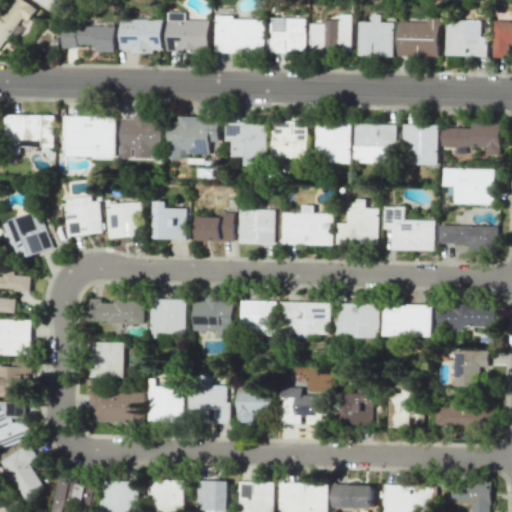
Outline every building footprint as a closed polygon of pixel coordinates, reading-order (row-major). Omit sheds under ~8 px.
[(25,0),(13,0),(1,18),(0,17),(0,48),(23,17),(28,21),(37,9),(25,0)] [(36,0),(50,10),(57,0),(36,0)] [(187,12),(168,12),(168,52),(209,53),(210,20),(187,20),(187,12)] [(352,54),(353,14),(341,14),(341,20),(320,20),(320,23),(310,23),(310,53),(352,54)] [(394,22),(381,22),(381,14),(372,14),(372,21),(359,21),(359,55),(394,56),(394,22)] [(216,52),(265,53),(265,19),(234,19),(234,15),(216,15),(216,52)] [(307,18),(272,17),(271,53),(306,54),(307,18)] [(427,22),(398,21),(397,55),(439,56),(440,18),(427,17),(427,22)] [(121,19),(120,51),(163,51),(163,20),(121,19)] [(482,20),(447,20),(446,55),(487,56),(488,37),(481,36),(482,20)] [(494,57),(509,57),(510,45),(511,45),(511,20),(495,20),(494,57)] [(116,51),(116,27),(64,25),(63,46),(92,46),(92,51),(116,51)] [(54,147),(55,115),(5,113),(4,146),(54,147)] [(116,156),(67,156),(67,149),(62,149),(63,115),(116,116),(116,156)] [(120,157),(120,145),(121,145),(122,117),(132,118),(132,115),(164,115),(164,145),(152,145),(152,157),(120,157)] [(177,115),(177,119),(169,119),(168,158),(180,158),(180,156),(187,156),(187,153),(210,154),(210,140),(218,140),(219,119),(200,119),(200,116),(177,115)] [(350,163),(315,162),(316,117),(352,118),(350,163)] [(272,120),(271,157),(306,158),(307,121),(272,120)] [(225,140),(226,121),(267,122),(267,156),(252,156),(252,166),(244,165),(244,156),(231,156),(232,140),(225,140)] [(443,144),(486,146),(486,154),(499,154),(500,123),(471,122),(471,127),(443,126),(443,144)] [(397,124),(355,123),(354,159),(360,159),(360,161),(391,162),(391,159),(395,159),(397,124)] [(438,124),(437,164),(402,163),(403,123),(438,124)] [(454,203),(494,204),(495,168),(444,167),(443,185),(455,185),(454,203)] [(103,232),(68,236),(64,198),(92,195),(93,201),(100,200),(103,232)] [(357,198),(357,207),(348,206),(348,222),(338,222),(337,243),(378,244),(379,207),(366,207),(367,198),(357,198)] [(110,237),(144,234),(141,201),(112,203),(112,199),(106,200),(110,237)] [(186,208),(186,238),(154,238),(155,200),(168,201),(168,207),(186,208)] [(239,242),(275,243),(275,209),(257,209),(257,202),(240,201),(239,242)] [(334,213),(334,244),(282,244),(283,212),(302,212),(302,204),(315,205),(315,212),(334,213)] [(384,205),(384,228),(392,228),(392,250),(435,250),(436,220),(406,219),(406,206),(384,205)] [(56,248),(40,208),(4,223),(7,231),(3,233),(9,247),(15,244),(22,261),(56,248)] [(221,211),(221,217),(195,216),(195,240),(235,241),(235,212),(221,211)] [(440,224),(440,243),(469,243),(468,250),(498,250),(499,225),(440,224)] [(0,276),(0,310),(16,312),(17,299),(0,297),(0,287),(14,289),(14,291),(30,292),(32,275),(15,274),(15,270),(5,269),(4,277),(0,276)] [(145,323),(146,301),(102,300),(102,298),(90,298),(89,322),(145,323)] [(187,299),(151,298),(151,333),(186,334),(187,299)] [(217,331),(217,338),(233,338),(234,299),(194,298),(194,331),(217,331)] [(274,335),(275,301),(242,300),(241,334),(274,335)] [(331,333),(332,302),(282,301),(281,332),(331,333)] [(381,304),(334,303),(334,336),(380,337),(381,304)] [(383,335),(432,336),(433,304),(384,303),(383,335)] [(463,326),(496,327),(496,305),(439,304),(438,328),(463,328),(463,326)] [(0,319),(0,354),(31,355),(32,320),(0,319)] [(125,342),(91,341),(90,377),(124,377),(125,342)] [(489,350),(456,350),(455,385),(481,386),(482,366),(489,367),(489,350)] [(0,365),(0,396),(27,396),(27,361),(14,361),(14,366),(0,365)] [(212,384),(212,376),(198,376),(198,384),(188,384),(188,420),(229,421),(230,384),(212,384)] [(389,427),(410,427),(410,415),(415,415),(415,384),(403,384),(403,393),(389,393),(389,427)] [(151,386),(150,422),(183,423),(183,386),(151,386)] [(238,387),(237,422),(254,423),(254,414),(272,415),(273,389),(238,387)] [(303,387),(282,387),(282,423),(306,423),(306,424),(328,424),(328,395),(303,395),(303,387)] [(373,388),(359,387),(358,393),(343,392),(342,424),(372,425),(373,388)] [(143,392),(91,391),(90,421),(142,422),(143,392)] [(0,448),(34,438),(21,400),(2,406),(4,410),(0,410),(0,448)] [(493,405),(436,405),(436,425),(465,425),(465,429),(493,429),(493,405)] [(31,462),(38,459),(30,443),(21,448),(19,443),(0,453),(24,500),(45,490),(31,462)] [(164,511),(183,511),(185,480),(149,479),(148,511),(164,511)] [(74,511),(76,503),(94,505),(97,485),(60,480),(55,511),(74,511)] [(138,511),(140,481),(102,480),(101,511),(138,511)] [(229,481),(197,480),(197,510),(229,511),(229,481)] [(272,511),(274,482),(239,481),(238,511),(272,511)] [(472,511),(491,511),(492,482),(453,481),(453,503),(472,503),(472,511)] [(327,511),(328,483),(280,482),(279,511),(327,511)] [(374,485),(332,484),(331,507),(373,508),(374,485)] [(432,511),(433,485),(385,484),(384,511),(432,511)]
